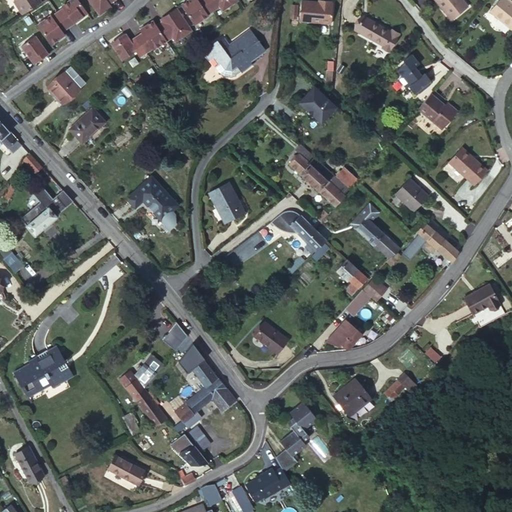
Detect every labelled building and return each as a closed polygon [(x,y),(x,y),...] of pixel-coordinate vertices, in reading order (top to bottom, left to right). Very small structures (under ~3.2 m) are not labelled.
[(13,0),(16,4),(14,5),(21,15),(40,2),(38,0),(13,0)] [(80,13),(84,9),(77,0),(69,0),(61,6),(63,8),(57,12),(68,27),(82,16),(80,13)] [(88,0),(99,14),(106,9),(104,6),(108,3),(112,0),(88,0)] [(222,13),(240,2),(238,0),(190,0),(183,5),(196,26),(221,11),(222,13)] [(462,0),(438,0),(436,2),(450,21),(468,7),(462,0)] [(511,4),(506,0),(499,0),(490,12),(511,29),(511,4)] [(322,4),(318,3),(302,2),(300,21),(331,24),(333,4),(331,4),(331,2),(322,1),(322,4)] [(175,44),(194,32),(179,8),(156,22),(130,38),(127,34),(111,44),(123,63),(138,55),(141,60),(172,40),(175,44)] [(62,31),(68,27),(57,12),(51,16),(50,15),(37,25),(48,40),(52,36),(55,41),(64,35),(62,31)] [(389,53),(399,34),(392,30),(391,33),(363,16),(355,30),(383,46),(382,48),(389,53)] [(215,37),(205,45),(227,73),(229,74),(232,73),(239,68),(240,70),(251,62),(249,58),(263,47),(248,26),(228,41),(222,35),(217,39),(215,37)] [(21,46),(31,59),(34,64),(47,54),(34,36),(21,46)] [(227,73),(205,45),(200,49),(213,66),(214,65),(217,70),(220,72),(223,73),(227,73)] [(415,94),(431,81),(425,74),(422,76),(416,68),(420,65),(412,55),(404,62),(406,64),(398,71),(403,77),(399,81),(406,89),(409,87),(415,94)] [(56,92),(64,102),(84,83),(70,66),(46,88),(53,95),(56,92)] [(314,88),(299,103),(306,110),(313,117),(321,124),(335,108),(314,88)] [(60,106),(64,102),(56,92),(53,95),(51,97),(60,106)] [(431,95),(418,109),(442,130),(457,111),(448,103),(445,107),(431,95)] [(85,109),(92,102),(88,98),(81,105),(85,109)] [(81,142),(104,122),(92,108),(69,129),(81,142)] [(313,117),(306,110),(305,112),(312,119),(313,117)] [(0,121),(0,140),(8,148),(17,140),(2,123),(0,121)] [(22,145),(17,140),(8,148),(12,153),(22,145)] [(305,148),(300,144),(285,160),(289,164),(305,148)] [(334,206),(344,196),(342,194),(347,188),(344,185),(336,177),(305,148),(289,164),(334,206)] [(474,187),(487,172),(462,150),(450,164),(474,187)] [(41,167),(29,153),(23,160),(35,172),(41,167)] [(345,168),(336,177),(344,185),(352,175),(345,168)] [(357,180),(352,175),(344,185),(347,188),(349,189),(357,180)] [(127,198),(135,207),(142,199),(161,220),(177,205),(151,176),(127,198)] [(414,212),(428,196),(410,179),(396,195),(414,212)] [(17,183),(12,181),(7,189),(3,196),(8,199),(17,183)] [(243,212),(240,204),(237,206),(234,202),(238,200),(228,182),(209,193),(224,222),(243,212)] [(43,199),(21,218),(36,235),(57,217),(43,199)] [(350,223),(389,259),(395,252),(399,248),(370,220),(379,211),(369,202),(350,223)] [(324,210),(317,219),(320,221),(327,214),(324,210)] [(318,246),(325,240),(325,239),(314,228),(300,214),(295,219),(290,214),(281,223),(286,227),(289,224),(314,250),(318,246)] [(426,224),(418,233),(426,240),(427,241),(436,248),(450,261),(457,251),(426,224)] [(418,233),(401,253),(409,260),(426,240),(418,233)] [(1,240),(0,240),(0,252),(4,258),(11,253),(1,240)] [(433,251),(436,248),(427,241),(425,244),(425,246),(431,251),(433,251)] [(324,252),(318,246),(314,250),(311,254),(309,255),(315,261),(324,252)] [(301,255),(305,259),(309,255),(311,254),(305,249),(300,254),(301,255)] [(16,273),(24,266),(13,252),(4,259),(16,273)] [(395,252),(389,259),(393,263),(400,256),(395,252)] [(285,271),(289,274),(303,261),(305,259),(301,255),(285,271)] [(351,295),(367,277),(346,259),(335,270),(346,280),(347,279),(352,282),(347,286),(349,288),(346,291),(351,295)] [(388,289),(375,277),(362,289),(370,296),(376,301),(388,289)] [(488,283),(462,297),(471,314),(486,305),(488,308),(499,303),(488,283)] [(362,289),(345,307),(353,315),(370,296),(362,289)] [(385,322),(390,317),(386,313),(381,318),(385,322)] [(326,341),(349,348),(362,333),(345,319),(326,341)] [(276,353),(287,338),(265,320),(253,335),(276,353)] [(65,361),(55,344),(27,360),(37,376),(44,373),(53,388),(60,384),(59,381),(64,378),(66,380),(73,376),(67,365),(64,367),(62,363),(65,361)] [(437,363),(443,357),(431,347),(426,354),(437,363)] [(205,386),(216,377),(203,359),(191,368),(205,386)] [(134,368),(129,371),(143,389),(147,385),(134,368)] [(143,389),(129,371),(119,379),(155,425),(164,418),(156,406),(145,392),(143,389)] [(403,385),(410,390),(417,385),(404,371),(384,392),(391,399),(397,393),(396,392),(403,385)] [(226,387),(217,376),(216,377),(205,386),(184,402),(193,414),(182,422),(184,425),(187,428),(201,417),(196,411),(210,399),(226,387)] [(371,397),(355,378),(333,396),(348,415),(371,397)] [(235,400),(226,387),(210,399),(221,412),(235,400)] [(149,390),(145,392),(156,406),(159,403),(149,390)] [(286,448),(275,457),(281,468),(283,472),(297,461),(293,456),(306,445),(303,441),(309,437),(304,429),(317,419),(303,401),(289,412),(293,417),(287,422),(293,430),(280,441),(286,448)] [(173,411),(182,422),(193,414),(184,402),(173,411)] [(129,413),(122,417),(131,434),(139,430),(129,413)] [(197,426),(188,433),(201,450),(210,444),(197,426)] [(184,433),(180,435),(170,444),(190,465),(208,462),(184,433)] [(28,446),(15,453),(29,481),(42,475),(28,446)] [(109,453),(102,466),(132,482),(139,469),(109,453)] [(156,464),(156,481),(168,481),(168,464),(156,464)] [(180,468),(170,475),(173,481),(184,475),(180,468)] [(265,498),(290,483),(283,472),(281,468),(274,472),(272,468),(254,479),(265,498)] [(182,477),(184,485),(196,480),(193,473),(182,477)] [(202,488),(209,508),(223,503),(217,483),(202,488)] [(244,511),(252,511),(256,510),(242,486),(233,491),(244,511)] [(167,511),(191,511),(187,501),(166,509),(167,511)] [(19,511),(12,502),(0,511),(19,511)]
